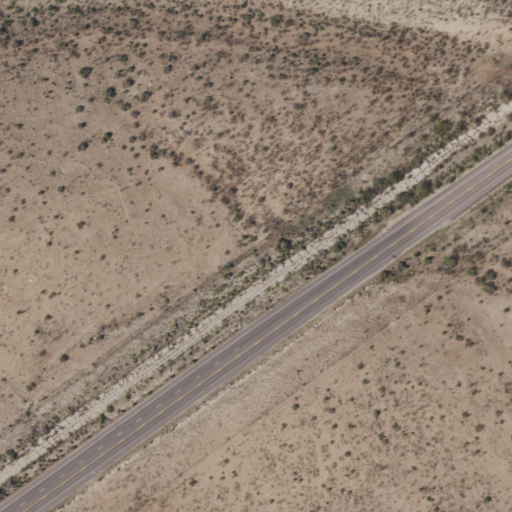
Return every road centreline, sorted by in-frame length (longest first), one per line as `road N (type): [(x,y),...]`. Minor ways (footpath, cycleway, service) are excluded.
road 1 (trunk): [(254,350),(511,159)]
road 2 (trunk): [(25,511),(254,350)]
